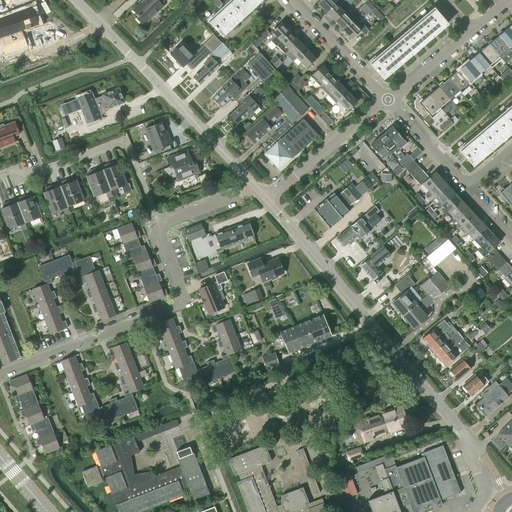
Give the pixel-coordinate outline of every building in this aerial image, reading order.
[(136,18),(143,25),(163,6),(158,1),(159,0),(143,0),(133,10),(138,16),(136,18)] [(262,0),(232,0),(209,21),(223,37),(262,0)] [(214,0),(212,2),(218,8),(222,4),(218,0),(214,0)] [(319,0),(317,2),(327,12),(336,3),(332,0),(319,0)] [(363,4),(370,12),(375,8),(368,0),(363,4)] [(327,12),(335,21),(344,12),(336,3),(327,12)] [(380,11),(385,16),(393,8),(389,3),(380,11)] [(35,4),(0,16),(0,33),(6,52),(30,43),(24,27),(41,21),(35,4)] [(370,12),(363,4),(359,8),(366,15),(370,12)] [(383,79),(423,45),(447,25),(434,9),(371,64),(383,79)] [(335,21),(343,29),(355,17),(350,11),(347,14),(344,12),(335,21)] [(355,17),(343,29),(352,39),(364,28),(359,23),(361,22),(355,17)] [(276,46),(277,46),(290,33),(281,23),(270,34),(265,29),(259,35),(264,40),(269,35),(274,39),(271,41),(276,46)] [(511,32),(508,28),(498,36),(511,51),(511,50),(511,32)] [(289,50),(298,41),(290,33),(277,46),(284,54),(289,50)] [(203,45),(210,52),(220,42),(213,35),(203,45)] [(264,40),(259,35),(251,43),(255,48),(264,40)] [(498,36),(488,44),(501,60),(511,51),(498,36)] [(171,55),(183,67),(194,56),(187,49),(193,43),(188,39),(182,44),(171,55)] [(289,50),(297,58),(306,49),(298,41),(289,50)] [(229,50),(222,43),(209,56),(211,57),(203,65),(205,67),(193,78),(200,85),(220,66),(216,63),(229,50)] [(488,44),(478,53),(491,68),(501,60),(488,44)] [(306,49),(297,58),(302,63),(300,66),(304,70),(316,59),(306,49)] [(275,71),(268,63),(257,51),(245,61),(263,81),(275,71)] [(478,53),(468,61),(481,77),(491,68),(478,53)] [(270,61),(274,65),(279,60),(275,56),(270,61)] [(279,60),(274,65),(277,68),(282,63),(279,60)] [(468,61),(459,70),(472,85),(481,77),(468,61)] [(310,77),(320,87),(331,76),(322,66),(310,77)] [(511,72),(509,69),(500,77),(505,84),(511,77),(511,72)] [(459,70),(449,78),(464,96),(472,90),(469,87),(472,85),(459,70)] [(289,82),(293,87),(302,79),(297,74),(289,82)] [(238,75),(223,89),(235,100),(245,91),(244,89),(248,85),(238,75)] [(320,87),(328,95),(339,84),(331,76),(320,87)] [(449,78),(439,87),(454,104),(452,102),(461,94),(464,96),(449,78)] [(302,79),(293,87),(297,91),(306,84),(302,79)] [(496,87),(491,82),(488,84),(493,90),(496,87)] [(328,95),(336,103),(347,92),(339,84),(328,95)] [(479,93),(483,98),(493,90),(489,85),(479,93)] [(106,111),(105,109),(124,101),(119,87),(102,93),(104,98),(95,102),(91,91),(77,97),(77,99),(66,103),(70,112),(81,108),(86,122),(101,116),(100,113),(106,111)] [(439,87),(429,95),(445,113),(449,110),(449,109),(454,104),(439,87)] [(230,116),(237,124),(251,111),(253,113),(259,107),(253,100),(263,92),(260,88),(230,116)] [(308,110),(288,88),(273,102),(286,117),(293,124),(308,110)] [(235,100),(223,89),(213,99),(221,107),(232,98),(234,101),(235,100)] [(347,92),(336,103),(341,109),(339,110),(344,114),(357,102),(347,92)] [(442,110),(429,95),(419,103),(432,118),(442,110)] [(309,105),(313,109),(318,104),(315,100),(309,105)] [(318,104),(313,109),(316,112),(321,107),(318,104)] [(511,106),(460,151),(473,166),(511,132),(511,106)] [(246,134),(254,143),(270,129),(267,126),(281,114),(276,108),(246,134)] [(320,117),(328,127),(333,122),(325,113),(320,117)] [(286,122),(275,132),(279,137),(293,124),(286,117),(283,119),(286,122)] [(264,154),(279,170),(318,135),(303,119),(264,154)] [(449,119),(439,127),(443,132),(454,124),(453,123),(450,119),(449,119)] [(18,131),(14,121),(4,125),(3,124),(0,124),(0,147),(5,145),(5,144),(9,143),(9,144),(15,142),(12,134),(18,131)] [(248,121),(243,126),(245,129),(251,124),(248,121)] [(145,128),(154,150),(171,143),(168,136),(167,137),(161,122),(145,128)] [(393,127),(385,133),(400,149),(407,143),(393,127)] [(269,136),(274,141),(279,137),(275,132),(275,131),(269,136)] [(385,133),(378,139),(389,152),(396,145),(399,149),(400,149),(385,133)] [(65,147),(61,138),(52,141),(56,151),(65,147)] [(389,152),(378,139),(371,145),(381,158),(389,152)] [(176,175),(178,180),(187,176),(199,171),(194,159),(191,160),(187,150),(167,158),(170,166),(164,169),(172,177),(176,175)] [(401,164),(405,168),(413,160),(407,153),(403,157),(405,160),(401,164)] [(112,162),(101,166),(112,195),(116,193),(114,188),(126,183),(118,163),(114,165),(112,162)] [(406,169),(409,172),(410,174),(419,166),(415,162),(406,169)] [(392,171),(396,176),(403,170),(399,165),(392,171)] [(112,195),(101,166),(89,171),(91,174),(86,175),(94,196),(106,191),(108,197),(112,195)] [(410,174),(413,178),(422,170),(419,166),(410,174)] [(413,178),(417,181),(426,174),(422,170),(413,178)] [(426,193),(426,194),(442,179),(435,172),(429,177),(426,174),(417,181),(420,185),(422,183),(429,190),(426,193)] [(372,173),(366,178),(373,186),(379,181),(372,173)] [(198,177),(201,183),(208,180),(205,174),(198,177)] [(381,174),(380,181),(391,182),(391,174),(381,174)] [(70,178),(58,182),(70,211),(74,209),(72,204),(83,200),(76,180),(71,181),(70,178)] [(366,178),(362,182),(368,190),(373,186),(366,178)] [(432,193),(436,198),(448,186),(442,179),(426,194),(429,196),(432,193)] [(70,211),(58,182),(47,187),(48,190),(44,192),(51,212),(63,207),(65,213),(70,211)] [(357,190),(346,199),(322,220),(329,229),(349,212),(346,208),(350,204),(351,205),(368,190),(362,182),(355,188),(357,190)] [(314,210),(322,220),(346,199),(357,190),(355,188),(351,184),(341,193),(341,194),(337,198),(333,194),(314,210)] [(511,186),(510,184),(500,193),(511,207),(511,186)] [(436,198),(442,205),(455,193),(448,186),(436,198)] [(414,196),(418,201),(422,198),(418,193),(414,196)] [(442,205),(449,212),(461,200),(455,193),(442,205)] [(27,194),(15,199),(26,228),(31,226),(29,220),(40,216),(33,196),(28,198),(27,194)] [(26,228),(15,199),(4,203),(5,207),(1,208),(9,228),(20,224),(22,230),(26,228)] [(452,221),(452,222),(468,207),(461,200),(449,212),(455,218),(452,221)] [(337,238),(344,246),(358,235),(361,239),(386,218),(375,206),(337,238)] [(426,210),(431,216),(434,212),(430,207),(426,210)] [(461,225),(461,226),(474,214),(468,207),(452,222),(458,228),(461,225)] [(467,232),(468,233),(481,222),(474,214),(461,226),(464,228),(461,231),(464,235),(467,232)] [(215,233),(221,248),(246,238),(247,241),(252,239),(251,237),(253,236),(248,221),(215,233)] [(439,225),(443,230),(447,226),(442,221),(439,225)] [(468,233),(474,240),(487,229),(481,222),(468,233)] [(116,228),(122,244),(137,238),(140,237),(138,230),(134,231),(131,223),(116,228)] [(184,230),(188,241),(205,234),(201,223),(184,230)] [(477,250),(493,236),(487,229),(474,240),(480,247),(477,250)] [(360,265),(373,281),(382,273),(377,267),(391,255),(387,250),(395,243),(398,247),(404,243),(397,235),(360,265)] [(451,239),(456,244),(459,241),(455,236),(451,239)] [(485,256),(489,259),(497,252),(494,248),(500,242),(493,236),(477,250),(483,257),(485,256)] [(128,259),(132,257),(146,252),(143,245),(140,246),(137,238),(122,244),(128,259)] [(431,254),(426,258),(434,267),(439,262),(440,263),(456,249),(447,239),(430,254),(431,254)] [(429,245),(425,249),(429,254),(433,250),(429,245)] [(463,253),(468,259),(472,255),(467,250),(463,253)] [(138,272),(152,266),(155,265),(153,259),(150,260),(146,252),(132,257),(138,272)] [(489,259),(492,263),(500,255),(497,252),(489,259)] [(68,255),(53,261),(58,275),(60,279),(66,276),(65,273),(74,269),(71,263),(68,255)] [(492,263),(495,267),(504,259),(500,255),(492,263)] [(73,262),(71,263),(74,269),(77,268),(80,277),(94,271),(88,256),(73,262)] [(263,263),(260,257),(246,263),(252,277),(259,274),(262,282),(285,273),(278,257),(263,263)] [(206,258),(196,261),(199,271),(209,268),(206,258)] [(495,267),(499,271),(507,263),(504,259),(495,267)] [(45,284),(47,284),(52,282),(50,278),(58,275),(53,261),(38,267),(45,284)] [(499,271),(502,274),(510,267),(507,263),(499,271)] [(138,272),(143,287),(158,282),(161,280),(159,274),(156,275),(152,266),(138,272)] [(511,284),(511,268),(510,267),(502,274),(505,278),(504,279),(511,286),(511,284)] [(98,270),(94,271),(80,277),(82,283),(86,282),(89,290),(104,285),(98,270)] [(224,271),(214,276),(218,285),(227,281),(224,271)] [(418,303),(416,304),(402,315),(413,329),(427,317),(422,311),(431,303),(430,302),(449,286),(437,271),(420,285),(427,294),(421,299),(417,303),(418,303)] [(391,303),(402,315),(416,304),(417,303),(421,299),(411,287),(415,284),(409,278),(413,275),(411,272),(395,285),(402,294),(391,303)] [(158,282),(143,287),(149,302),(167,295),(165,289),(161,290),(158,282)] [(205,304),(209,313),(224,307),(221,299),(224,298),(220,290),(217,291),(214,283),(198,289),(202,299),(204,304),(205,304)] [(485,283),(480,288),(486,294),(491,290),(485,283)] [(32,289),(38,304),(53,299),(56,298),(53,291),(50,292),(47,284),(45,284),(32,289)] [(110,300),(104,285),(89,290),(86,292),(88,298),(92,297),(95,305),(110,300)] [(495,292),(499,297),(504,292),(500,287),(495,292)] [(242,295),(246,305),(254,302),(263,298),(259,288),(242,295)] [(492,290),(486,295),(492,302),(497,297),(492,290)] [(504,292),(499,297),(503,301),(508,296),(504,292)] [(0,359),(2,365),(20,358),(17,351),(14,352),(11,344),(14,343),(11,336),(8,337),(5,329),(8,328),(6,321),(2,322),(0,316),(0,313),(5,312),(1,301),(0,301),(0,300),(0,299),(0,359)] [(44,319),(58,314),(61,313),(59,306),(56,307),(53,299),(38,304),(44,319)] [(498,299),(494,303),(499,308),(503,305),(498,299)] [(116,315),(110,300),(95,305),(92,307),(94,313),(97,312),(101,321),(116,315)] [(277,317),(284,314),(280,304),(272,307),(277,317)] [(58,314),(44,319),(49,334),(67,328),(65,321),(62,322),(58,314)] [(322,314),(294,326),(297,335),(305,331),(307,336),(310,336),(313,343),(331,335),(322,314)] [(158,324),(163,339),(178,334),(181,332),(179,326),(175,327),(172,318),(158,324)] [(217,332),(220,340),(235,334),(230,319),(211,326),(214,333),(217,332)] [(422,339),(428,346),(452,326),(451,325),(449,327),(443,320),(422,339)] [(485,322),(479,327),(485,334),(490,329),(485,322)] [(297,335),(294,326),(280,331),(289,352),(313,343),(310,336),(307,336),(305,331),(297,335)] [(433,352),(446,342),(446,341),(457,332),(452,326),(428,346),(430,348),(428,349),(432,353),(433,352)] [(467,336),(471,340),(478,333),(474,329),(467,336)] [(483,341),(488,345),(498,334),(493,330),(483,341)] [(169,354),(184,348),(187,347),(184,341),(181,342),(178,334),(163,339),(169,354)] [(226,355),(228,355),(241,350),(235,334),(220,340),(217,341),(220,348),(223,347),(226,355)] [(433,352),(439,359),(463,339),(460,335),(449,345),(446,342),(433,352)] [(463,339),(439,359),(445,366),(464,350),(461,346),(466,342),(463,339)] [(479,355),(486,349),(485,348),(487,345),(482,339),(467,352),(471,357),(477,352),(479,355)] [(114,354),(117,363),(132,357),(126,342),(108,349),(110,356),(114,354)] [(175,369),(179,367),(193,362),(190,356),(187,357),(184,348),(169,354),(175,369)] [(263,357),(267,368),(279,364),(275,353),(263,357)] [(223,360),(214,363),(220,378),(235,372),(228,355),(226,355),(221,357),(223,360)] [(66,376),(80,371),(83,370),(81,363),(78,364),(75,356),(60,361),(66,376)] [(119,370),(123,378),(137,372),(132,357),(117,363),(113,364),(116,371),(119,370)] [(449,371),(457,380),(470,368),(462,359),(449,371)] [(199,369),(202,376),(205,384),(220,378),(214,363),(213,360),(206,363),(208,366),(199,369)] [(184,382),(202,376),(199,369),(196,370),(193,362),(179,367),(184,382)] [(508,363),(499,371),(502,374),(511,366),(508,363)] [(66,376),(72,392),(86,386),(89,385),(87,378),(83,379),(80,371),(66,376)] [(129,393),(131,392),(143,388),(137,372),(123,378),(120,379),(122,386),(125,385),(128,393),(129,393)] [(18,394),(32,389),(27,374),(9,381),(11,387),(14,386),(18,394)] [(462,386),(471,396),(487,382),(484,378),(480,381),(475,375),(462,386)] [(511,384),(507,379),(478,404),(488,416),(509,397),(511,401),(511,384)] [(77,406),(80,405),(95,400),(93,393),(89,394),(86,386),(72,392),(77,406)] [(20,401),(23,410),(38,404),(32,389),(18,394),(14,396),(17,402),(20,401)] [(129,393),(128,393),(124,394),(125,398),(116,401),(122,416),(137,409),(131,392),(129,393)] [(101,407),(104,413),(107,421),(122,416),(116,401),(115,398),(109,400),(110,404),(101,407)] [(86,420),(104,413),(101,407),(98,408),(95,400),(80,405),(86,420)] [(26,416),(29,424),(44,418),(38,404),(23,410),(20,411),(23,417),(26,416)] [(401,405),(380,412),(388,433),(408,425),(401,405)] [(388,433),(380,412),(357,420),(364,441),(388,433)] [(39,437),(53,432),(48,417),(44,418),(29,424),(29,425),(30,425),(32,430),(36,429),(39,437)] [(97,466),(82,471),(82,472),(83,472),(88,486),(88,487),(103,481),(102,481),(101,479),(105,477),(106,479),(106,478),(112,492),(111,492),(111,493),(107,496),(111,505),(116,504),(118,511),(139,511),(184,495),(183,491),(189,489),(194,500),(210,494),(193,450),(192,450),(191,448),(190,447),(186,448),(177,452),(178,455),(177,456),(181,466),(153,477),(151,471),(134,474),(133,470),(130,456),(140,452),(138,448),(136,442),(142,440),(174,427),(178,426),(176,419),(172,421),(140,433),(134,436),(115,443),(101,448),(95,451),(96,452),(101,465),(101,466),(101,467),(97,469),(96,466),(97,466)] [(511,420),(497,434),(509,446),(511,442),(511,420)] [(53,432),(39,437),(35,439),(38,446),(41,444),(45,453),(59,447),(53,432)] [(286,441),(288,448),(300,443),(298,437),(286,441)] [(384,493),(367,499),(372,511),(420,511),(442,504),(441,500),(461,492),(442,444),(422,452),(423,456),(396,466),(395,464),(391,455),(373,462),(379,479),(384,493)] [(271,462),(267,448),(265,446),(229,460),(235,475),(239,474),(241,480),(237,482),(248,511),(327,511),(322,499),(309,504),(303,488),(282,496),(283,511),(279,511),(261,466),(271,462)] [(345,452),(348,461),(364,457),(361,447),(345,452)] [(350,481),(341,483),(344,497),(353,495),(350,481)]
